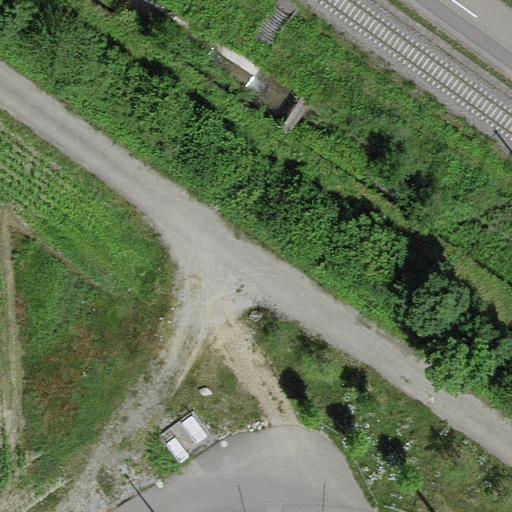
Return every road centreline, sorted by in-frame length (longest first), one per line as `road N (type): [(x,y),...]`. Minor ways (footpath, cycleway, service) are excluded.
road 1 (residential): [(131,511),(173,470),(212,387),(225,305),(218,267),(203,232),(0,86)]
road 2 (track): [(511,449),(203,232)]
